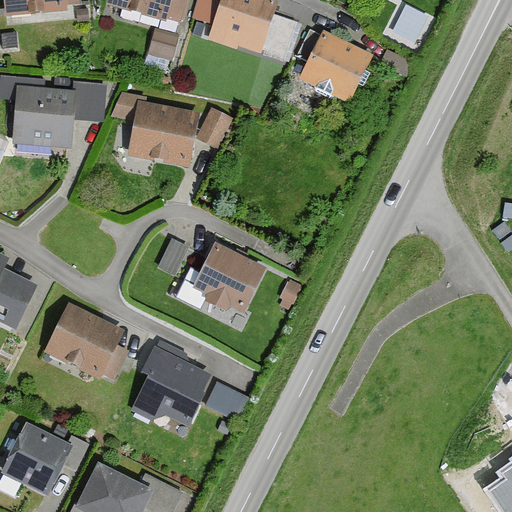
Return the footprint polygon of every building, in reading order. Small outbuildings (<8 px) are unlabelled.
[(72,0),(4,0),(6,23),(73,20),(72,0)] [(183,0),(116,0),(112,15),(174,33),(183,0)] [(284,17),(241,0),(229,0),(212,44),(265,65),(284,17)] [(403,2),(395,33),(420,39),(428,8),(403,2)] [(149,61),(171,66),(176,43),(153,38),(149,61)] [(379,69),(330,44),(307,89),(355,115),(379,69)] [(109,98),(20,96),(19,160),(77,161),(78,125),(108,125),(109,98)] [(204,125),(140,110),(128,162),(193,177),(204,125)] [(269,283),(223,256),(199,297),(246,324),(269,283)] [(43,285),(0,263),(0,322),(19,333),(43,285)] [(132,345),(70,317),(49,364),(111,392),(132,345)] [(214,384),(158,361),(136,416),(191,439),(214,384)] [(77,454),(28,430),(4,478),(53,502),(77,454)] [(511,511),(511,440),(511,441),(511,459),(498,469),(506,481),(488,493),(501,511),(511,511)] [(166,511),(168,509),(119,485),(105,511),(166,511)]
